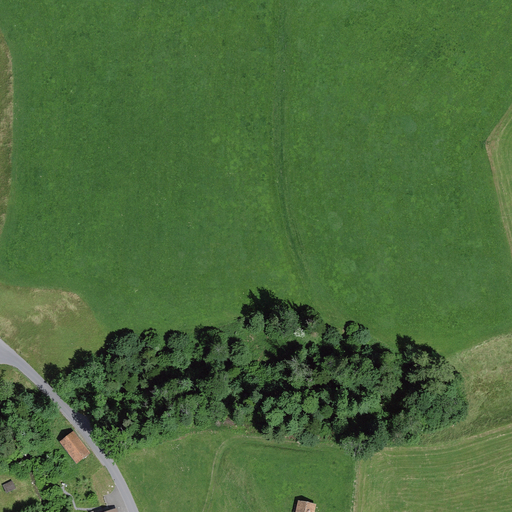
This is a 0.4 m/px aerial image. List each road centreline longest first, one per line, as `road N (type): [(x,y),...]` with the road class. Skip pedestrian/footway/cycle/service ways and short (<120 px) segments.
road 1 (unclassified): [(134,511),(78,421),(0,350)]
road 2 (track): [(205,511),(229,440),(314,449)]
